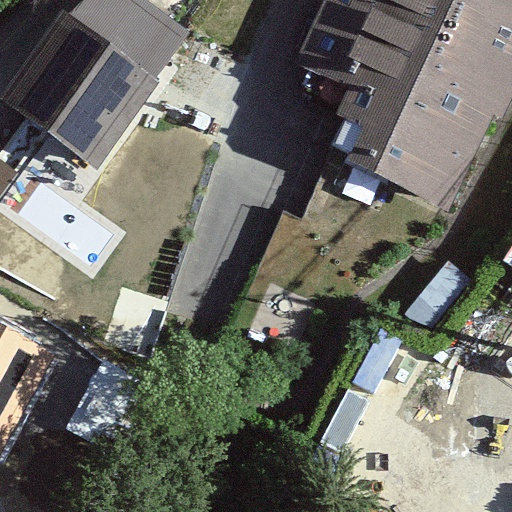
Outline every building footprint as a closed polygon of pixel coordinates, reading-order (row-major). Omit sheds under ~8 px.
[(96,174),(153,95),(145,88),(179,40),(122,0),(104,0),(76,40),(67,33),(10,113),(96,174)] [(375,186),(449,218),(494,116),(502,120),(511,96),(511,0),(348,0),(319,67),(374,91),(310,238),(294,231),(250,330),(302,353),(375,186)] [(0,151),(0,195),(21,166),(0,151)] [(137,321),(157,271),(113,254),(93,304),(137,321)] [(0,456),(54,357),(0,327),(0,456)]
